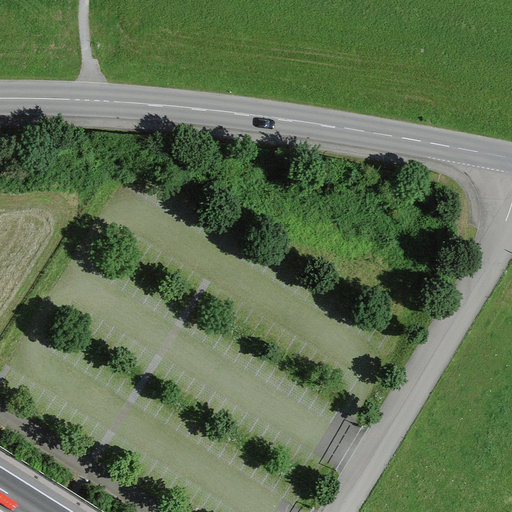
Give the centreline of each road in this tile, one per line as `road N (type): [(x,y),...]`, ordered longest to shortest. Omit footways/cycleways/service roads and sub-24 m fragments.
road 1 (tertiary): [(0,98),(174,106),(511,157)]
road 2 (unclassified): [(511,204),(490,262),(345,511)]
